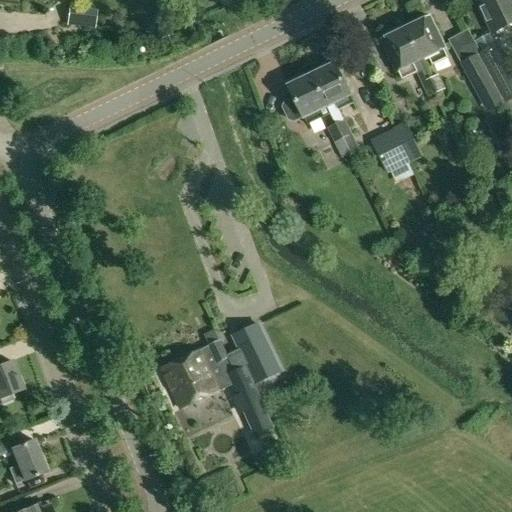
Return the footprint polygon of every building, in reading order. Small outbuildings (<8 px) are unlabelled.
[(511,0),(477,0),(493,34),(511,24),(511,0)] [(429,18),(406,29),(426,70),(449,58),(443,49),(429,18)] [(406,29),(384,40),(398,71),(402,81),(417,73),(421,83),(428,97),(437,93),(430,79),(426,70),(406,29)] [(466,34),(453,41),(461,56),(461,57),(474,80),(491,110),(505,103),(496,90),(477,55),(477,54),(466,34)] [(477,54),(477,55),(496,90),(505,103),(506,102),(511,99),(511,67),(498,43),(477,54)] [(336,125),(350,155),(361,177),(371,172),(352,134),(345,120),(344,121),(339,111),(353,104),(349,97),(350,96),(334,64),(312,75),(330,114),(336,125)] [(285,102),(282,108),(289,120),(294,122),(304,118),(307,125),(330,114),(312,75),(289,86),(294,97),(285,102)] [(430,79),(437,93),(446,89),(439,75),(438,76),(430,79)] [(406,122),(393,129),(410,163),(423,157),(406,122)] [(336,125),(327,129),(334,143),(342,159),(350,155),(336,125)] [(393,129),(370,140),(387,175),(391,173),(396,184),(414,175),(409,164),(410,163),(393,129)] [(506,216),(511,213),(511,190),(497,197),(506,216)] [(197,353),(162,369),(181,409),(219,391),(219,390),(231,384),(237,397),(254,389),(244,368),(274,354),(259,324),(235,335),(242,350),(228,357),(220,341),(216,333),(205,339),(209,347),(197,353)] [(142,346),(131,351),(137,366),(149,361),(142,346)] [(0,366),(0,401),(2,405),(14,400),(11,394),(22,390),(11,362),(0,366)] [(15,485),(24,481),(47,472),(34,441),(16,448),(13,439),(0,444),(0,455),(12,451),(18,466),(9,470),(15,485)]
